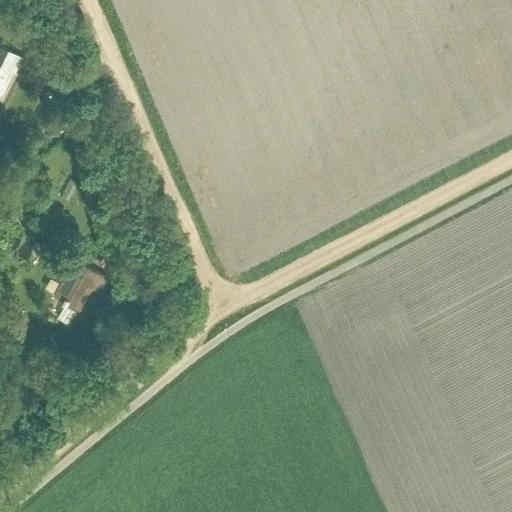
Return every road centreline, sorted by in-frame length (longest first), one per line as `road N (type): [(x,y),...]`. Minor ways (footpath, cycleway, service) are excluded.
road 1 (track): [(0,489),(221,309),(511,156)]
road 2 (track): [(229,330),(90,0)]
